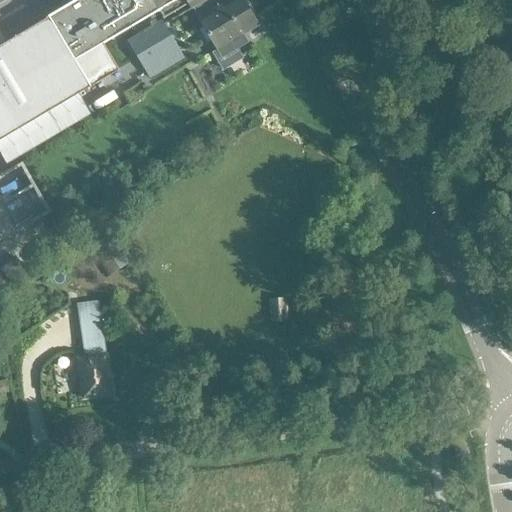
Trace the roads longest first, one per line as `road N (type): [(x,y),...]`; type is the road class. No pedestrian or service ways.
road 1 (unclassified): [(505,386),(466,409),(28,461)]
road 2 (tertiary): [(505,386),(456,280),(299,0)]
